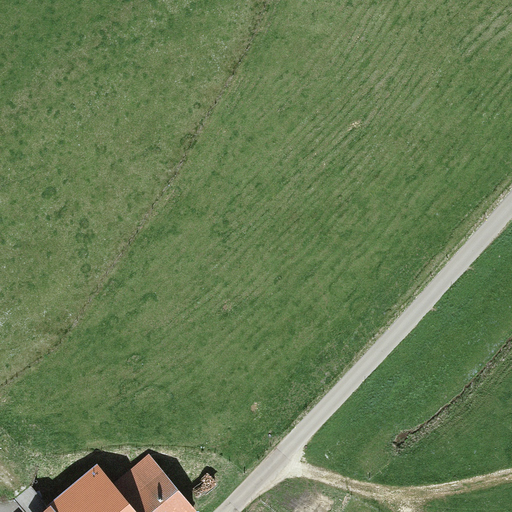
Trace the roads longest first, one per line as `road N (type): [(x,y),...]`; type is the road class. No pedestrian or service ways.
road 1 (unclassified): [(511,203),(226,511)]
road 2 (track): [(511,483),(410,497),(370,494),(276,462)]
